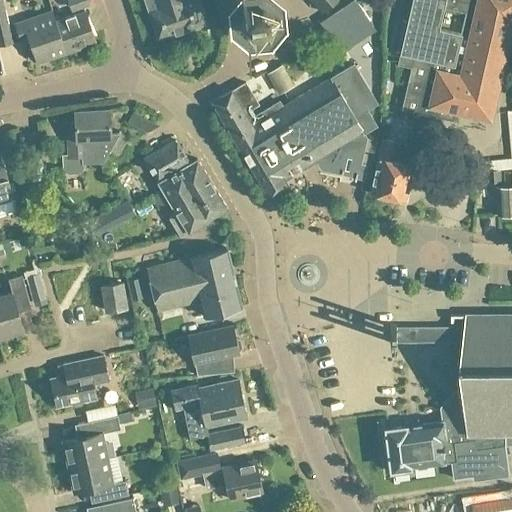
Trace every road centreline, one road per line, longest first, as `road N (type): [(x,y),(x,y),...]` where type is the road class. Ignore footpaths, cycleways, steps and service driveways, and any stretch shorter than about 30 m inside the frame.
road 1 (residential): [(274,319),(335,299),(403,253),(511,253)]
road 2 (unclassified): [(274,319),(259,218),(180,102)]
road 3 (unclassified): [(349,511),(311,437),(274,319)]
road 4 (tertiary): [(0,106),(120,78)]
